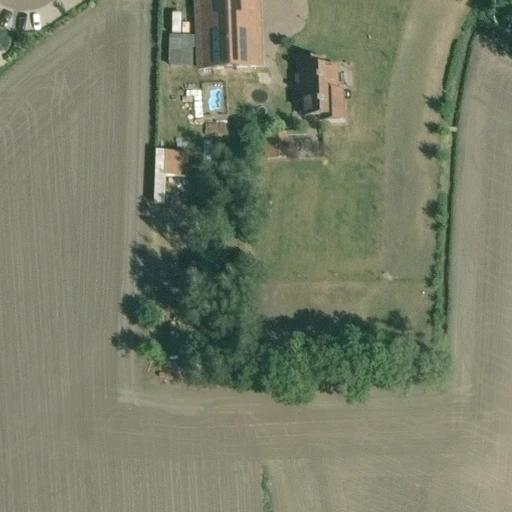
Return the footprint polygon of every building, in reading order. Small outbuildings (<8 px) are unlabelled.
[(270,47),(270,9),(250,9),(210,8),(209,74),(269,76),(270,47)] [(195,67),(195,35),(169,35),(169,67),(195,67)] [(335,68),(321,69),(320,61),(300,61),(302,117),(321,117),(321,122),(341,121),(340,92),(336,92),(335,68)] [(288,133),(265,133),(265,160),(288,160),(288,133)] [(155,152),(155,204),(166,204),(167,176),(184,176),(184,152),(155,152)]
